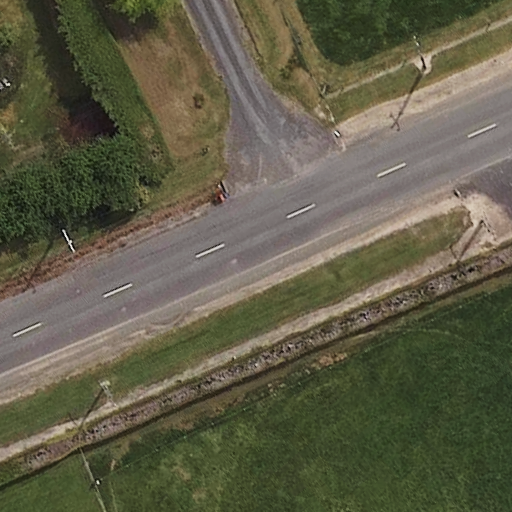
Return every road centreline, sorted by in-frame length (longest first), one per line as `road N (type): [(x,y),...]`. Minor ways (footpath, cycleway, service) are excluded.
road 1 (unclassified): [(511,119),(0,342)]
road 2 (unknown): [(215,0),(308,207)]
